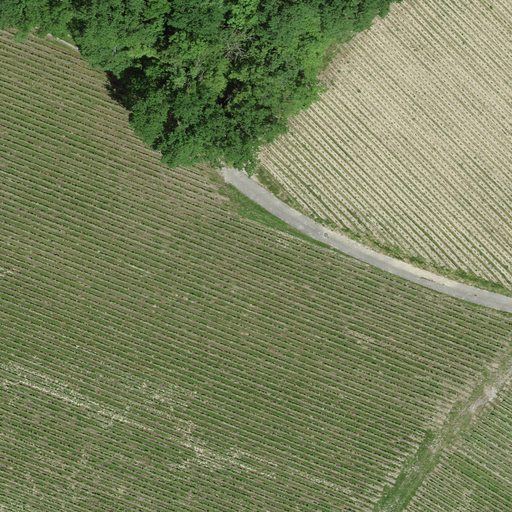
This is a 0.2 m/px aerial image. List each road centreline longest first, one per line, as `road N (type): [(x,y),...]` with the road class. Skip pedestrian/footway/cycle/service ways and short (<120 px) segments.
road 1 (track): [(511,306),(415,275),(310,227),(227,168),(161,93),(89,45),(0,3)]
road 2 (track): [(511,366),(427,455),(386,511)]
